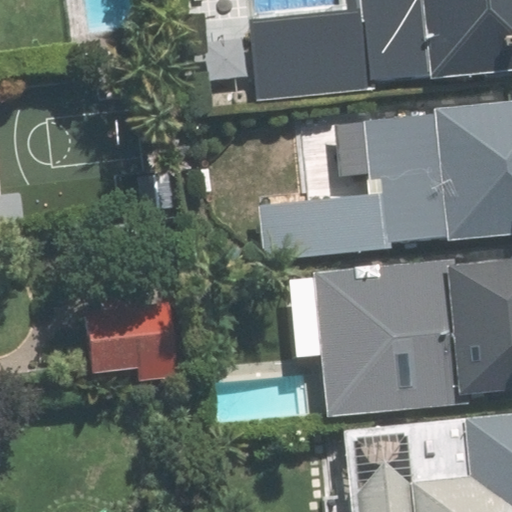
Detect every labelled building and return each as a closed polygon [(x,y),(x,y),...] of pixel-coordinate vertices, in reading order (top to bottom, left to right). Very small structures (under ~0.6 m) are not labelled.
[(256,90),(511,66),(511,0),(358,0),(360,6),(249,16),(256,90)] [(259,202),(264,257),(511,233),(511,101),(362,116),(369,191),(259,202)] [(511,248),(312,267),(326,411),(473,398),(472,388),(511,384),(511,248)] [(181,270),(79,284),(90,371),(193,358),(181,270)] [(511,511),(511,408),(345,424),(353,511),(511,511)]
